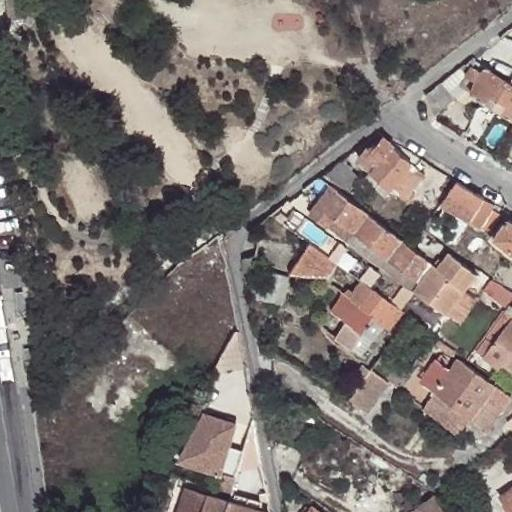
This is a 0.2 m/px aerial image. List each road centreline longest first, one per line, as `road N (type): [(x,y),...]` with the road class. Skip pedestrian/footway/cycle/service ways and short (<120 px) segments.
road 1 (residential): [(388,110),(234,239),(279,511)]
road 2 (residential): [(511,11),(388,110)]
road 3 (residential): [(511,191),(388,110)]
